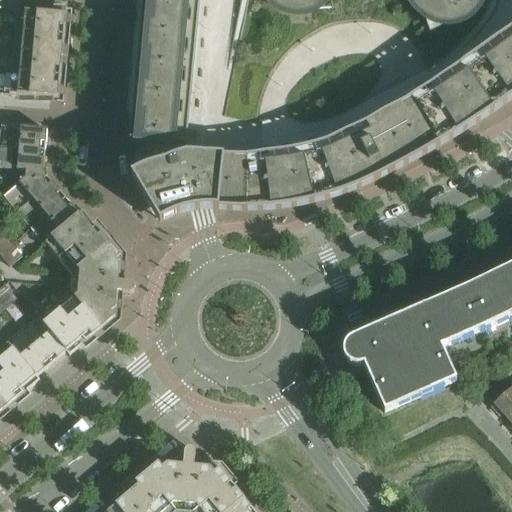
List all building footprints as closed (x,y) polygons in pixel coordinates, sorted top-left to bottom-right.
[(131,180),(160,228),(165,225),(170,223),(175,221),(180,219),(184,218),(188,216),(192,216),(196,215),(200,215),(204,214),(210,214),(238,216),(243,216),(259,215),(270,215),(281,213),(292,212),(304,210),(315,207),(320,206),(331,203),(342,199),(352,195),(362,191),(372,187),(381,183),(403,171),(412,166),(435,153),(447,146),(460,138),(477,127),(497,114),(507,107),(511,103),(511,0),(143,0),(129,145),(136,145),(133,179),(131,180)] [(63,17),(17,13),(15,35),(64,39),(66,16),(63,15),(63,17)] [(64,39),(15,35),(13,55),(62,59),(64,39)] [(62,59),(13,55),(11,75),(60,80),(62,59)] [(60,80),(11,75),(10,96),(50,100),(58,101),(60,80)] [(1,128),(0,142),(0,149),(45,154),(47,132),(1,128)] [(45,154),(0,149),(0,171),(25,174),(26,172),(43,174),(45,154)] [(4,199),(17,215),(53,186),(43,174),(26,172),(25,174),(25,181),(4,199)] [(53,186),(17,215),(31,231),(66,201),(53,186)] [(66,201),(31,231),(44,247),(83,214),(79,217),(66,201)] [(83,214),(44,247),(46,246),(59,262),(96,230),(83,214)] [(96,230),(59,262),(72,277),(109,246),(96,230)] [(7,241),(0,246),(0,254),(11,246),(7,241)] [(11,246),(0,254),(0,257),(4,263),(17,253),(11,246)] [(115,264),(121,259),(109,246),(72,277),(77,284),(90,285),(102,275),(119,277),(120,269),(115,264)] [(17,253),(4,263),(10,270),(22,259),(17,253)] [(511,268),(466,291),(350,342),(349,342),(347,344),(345,346),(344,348),(343,350),(343,351),(343,353),(343,355),(343,357),(343,359),(344,361),(344,362),(345,364),(347,366),(348,367),(350,368),(352,369),(354,369),(357,370),(360,370),(362,369),(364,369),(384,415),(456,384),(442,351),(485,332),(511,318),(511,268)] [(117,295),(130,297),(131,296),(133,296),(134,295),(135,294),(135,293),(135,291),(135,290),(135,289),(134,288),(134,287),(133,287),(132,286),(130,286),(118,285),(119,277),(102,275),(90,285),(77,284),(77,289),(89,290),(99,302),(117,303),(117,295)] [(5,287),(0,291),(0,293),(11,306),(17,301),(5,287)] [(89,290),(77,289),(70,294),(101,332),(115,320),(111,315),(116,311),(117,303),(99,302),(89,290)] [(0,293),(0,305),(5,311),(11,306),(0,293)] [(70,294),(55,307),(86,345),(101,332),(70,294)] [(38,318),(38,319),(67,354),(66,355),(69,358),(86,345),(55,307),(40,320),(38,318)] [(38,319),(22,332),(51,367),(66,355),(67,354),(38,319)] [(22,332),(6,345),(36,380),(37,380),(51,367),(22,332)] [(7,347),(0,352),(0,369),(23,397),(40,383),(37,380),(36,380),(6,345),(6,346),(7,347)] [(0,369),(0,401),(7,410),(23,397),(0,369)] [(500,413),(508,422),(511,418),(511,390),(491,410),(496,416),(500,413)] [(167,467),(162,471),(169,479),(172,479),(172,477),(175,478),(175,481),(174,481),(174,485),(184,497),(182,509),(187,510),(188,497),(200,487),(201,483),(199,483),(200,480),(203,480),(203,482),(206,482),(214,476),(210,471),(194,469),(195,457),(195,456),(195,455),(194,454),(193,453),(192,452),(190,452),(189,452),(187,452),(186,453),(185,454),(185,455),(184,456),(183,468),(167,467)] [(158,466),(145,477),(173,511),(178,511),(182,509),(184,497),(174,485),(174,481),(175,481),(175,478),(172,477),(172,479),(169,479),(162,471),(158,466)] [(188,497),(187,510),(189,511),(197,511),(230,485),(219,472),(214,476),(206,482),(203,482),(203,480),(200,480),(199,483),(201,483),(200,487),(188,497)] [(173,511),(145,477),(129,490),(147,511),(173,511)] [(230,485),(197,511),(229,511),(243,501),(230,485)] [(113,504),(116,508),(116,507),(120,511),(147,511),(129,490),(113,504)] [(252,511),(243,501),(229,511),(252,511)]
